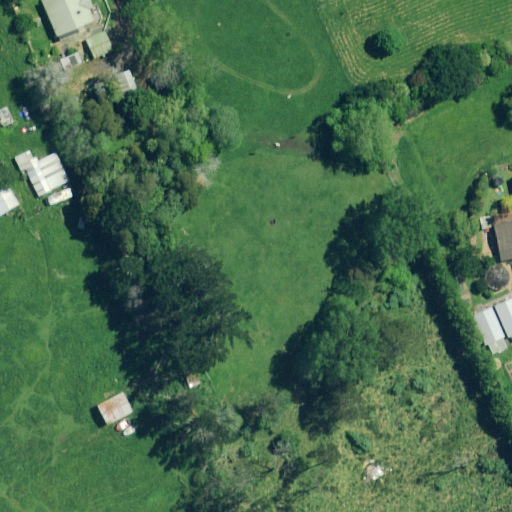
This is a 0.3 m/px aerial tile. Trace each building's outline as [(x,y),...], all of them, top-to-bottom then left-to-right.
[(93,22),(84,0),(40,0),(56,37),(67,33),(69,37),(82,32),(80,27),(93,22)] [(112,51),(103,32),(86,40),(94,59),(112,51)] [(131,70),(109,77),(119,111),(141,104),(131,70)] [(14,123),(7,108),(0,110),(0,119),(3,128),(14,123)] [(33,160),(29,152),(15,159),(21,172),(26,170),(39,196),(70,181),(54,149),(33,160)] [(0,216),(19,206),(6,183),(0,186),(0,216)] [(70,188),(47,198),(50,206),(73,196),(70,188)] [(510,223),(493,227),(494,229),(486,231),(488,243),(497,242),(501,262),(511,259),(511,216),(508,217),(510,223)] [(511,289),(511,290),(511,298),(493,305),(506,338),(511,336),(511,338),(511,289)]
